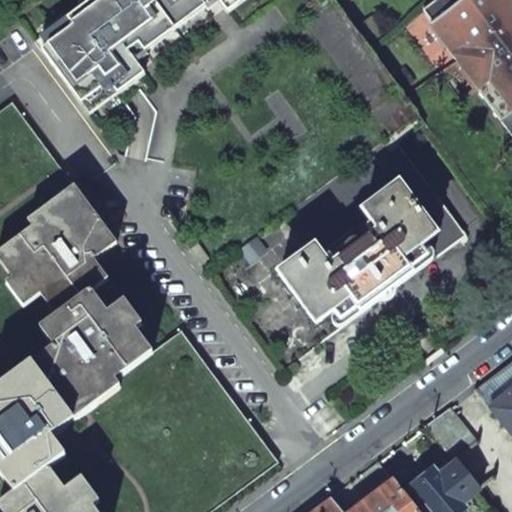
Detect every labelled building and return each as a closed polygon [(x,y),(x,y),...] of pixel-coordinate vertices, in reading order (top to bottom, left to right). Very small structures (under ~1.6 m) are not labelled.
[(237,0),(94,0),(36,44),(87,112),(237,0)] [(333,0),(373,54),(424,12),(438,0),(333,0)] [(433,26),(511,136),(511,8),(505,0),(442,0),(425,14),(435,26),(433,26)] [(0,511),(2,511),(0,509),(0,506),(16,495),(0,474),(0,388),(32,365),(54,349),(40,330),(57,319),(41,298),(25,309),(7,285),(13,280),(0,262),(0,254),(33,229),(28,223),(74,189),(12,105),(0,114),(0,511)] [(279,275),(316,325),(334,313),(341,323),(358,310),(361,314),(414,275),(411,271),(427,259),(420,249),(436,237),(399,186),(364,214),(379,234),(330,269),(315,249),(279,275)] [(41,298),(57,319),(92,293),(109,281),(95,263),(117,246),(74,189),(28,223),(33,229),(0,254),(0,262),(13,280),(7,285),(25,309),(41,298)] [(32,365),(75,423),(121,389),(116,382),(154,355),(136,332),(143,327),(125,303),(109,315),(92,293),(57,319),(40,330),(54,349),(32,365)] [(96,511),(214,511),(279,465),(182,334),(154,355),(116,382),(121,389),(75,423),(52,439),(66,458),(50,470),(66,493),(82,480),(100,504),(94,509),(96,511)] [(511,362),(474,392),(479,398),(484,404),(492,397),(497,403),(488,409),(511,437),(511,362)] [(0,474),(16,495),(50,470),(66,458),(52,439),(75,423),(32,365),(0,388),(0,474)] [(426,427),(455,463),(477,444),(455,417),(449,410),(426,427)] [(413,487),(432,511),(462,511),(465,510),(461,506),(479,492),(456,464),(438,478),(433,471),(413,487)] [(96,511),(94,509),(100,504),(82,480),(66,493),(50,470),(16,495),(0,506),(0,509),(2,511),(96,511)] [(417,511),(393,483),(354,511),(417,511)] [(338,511),(331,503),(318,511),(338,511)]
